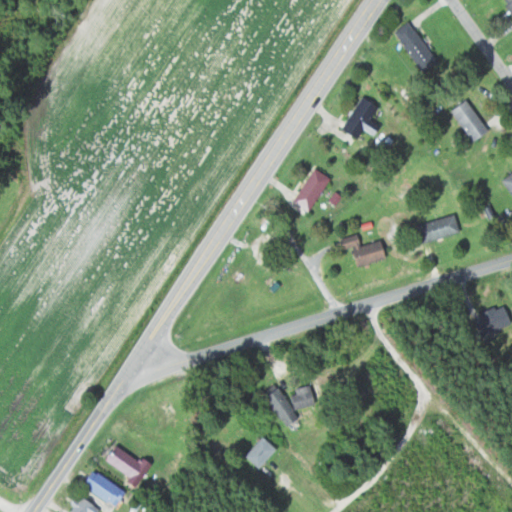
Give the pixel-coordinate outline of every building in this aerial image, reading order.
[(511,0),(502,0),(511,13),(511,0)] [(395,32),(423,72),(438,62),(410,22),(395,32)] [(342,130),(359,140),(365,129),(377,137),(384,126),(373,120),(380,108),(362,97),(342,130)] [(452,112),(474,143),(490,132),(468,101),(452,112)] [(331,179),(316,168),(294,202),(310,212),(331,179)] [(511,174),(503,181),(511,194),(511,174)] [(461,233),(456,215),(418,226),(423,244),(461,233)] [(387,259),(383,241),(361,247),(359,235),(342,239),(344,250),(354,248),(358,266),(387,259)] [(474,319),(484,338),(511,323),(502,304),(474,319)] [(311,386),(283,395),(280,385),(267,389),(279,427),(300,420),(296,410),(317,403),(311,386)] [(278,449),(264,436),(245,455),(259,468),(278,449)] [(107,461),(139,482),(149,466),(117,445),(107,461)] [(84,484),(115,507),(127,492),(96,469),(84,484)] [(99,511),(101,509),(81,495),(70,510),(71,511),(99,511)]
